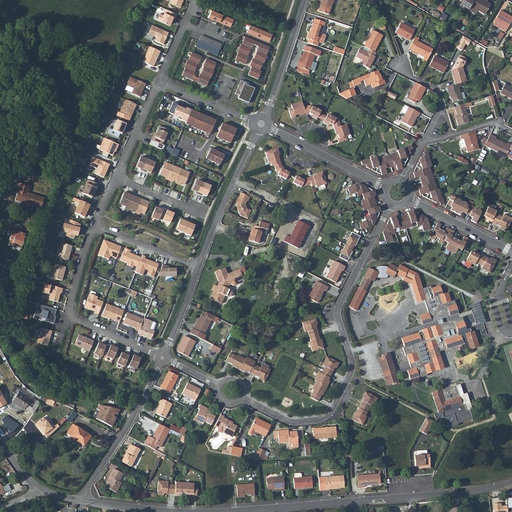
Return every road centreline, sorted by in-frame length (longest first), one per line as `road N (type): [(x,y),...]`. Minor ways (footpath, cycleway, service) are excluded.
road 1 (residential): [(390,204),(337,309),(351,367),(330,412),(296,422),(240,397)]
road 2 (residential): [(235,511),(511,483)]
road 3 (residential): [(82,500),(162,358)]
road 4 (residential): [(198,268),(260,124)]
road 5 (residential): [(260,124),(385,186)]
road 6 (residential): [(260,124),(304,0)]
